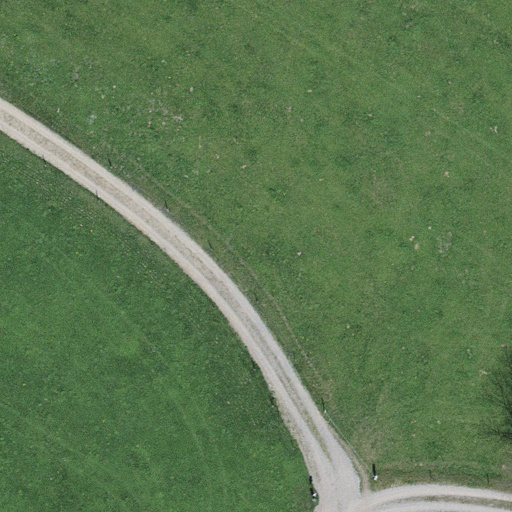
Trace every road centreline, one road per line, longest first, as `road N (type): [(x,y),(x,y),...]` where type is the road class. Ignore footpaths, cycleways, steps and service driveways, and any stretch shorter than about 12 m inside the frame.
road 1 (track): [(345,511),(304,410),(227,290),(98,176),(0,111)]
road 2 (track): [(511,501),(422,499),(366,511)]
